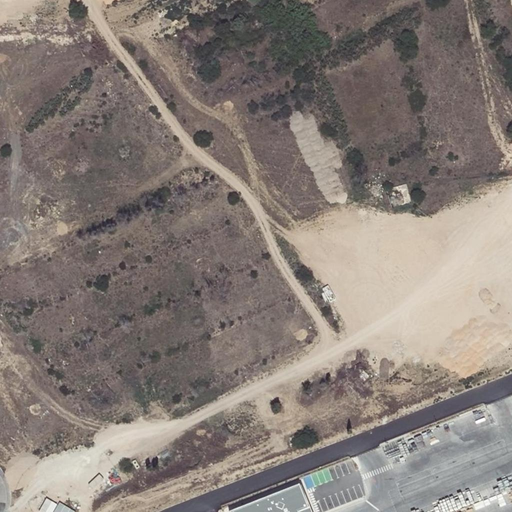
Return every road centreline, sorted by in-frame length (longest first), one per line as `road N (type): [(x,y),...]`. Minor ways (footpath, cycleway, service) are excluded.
road 1 (unclassified): [(181,511),(511,381)]
road 2 (track): [(338,349),(511,321)]
